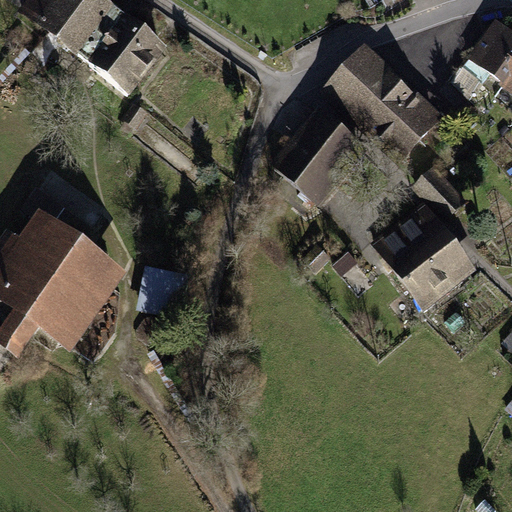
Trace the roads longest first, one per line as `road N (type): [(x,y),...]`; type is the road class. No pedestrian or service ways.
road 1 (residential): [(291,88),(272,108),(231,215),(205,330),(217,438),(245,511)]
road 2 (residential): [(488,0),(365,40),(291,88)]
road 3 (unclassified): [(153,0),(291,88)]
